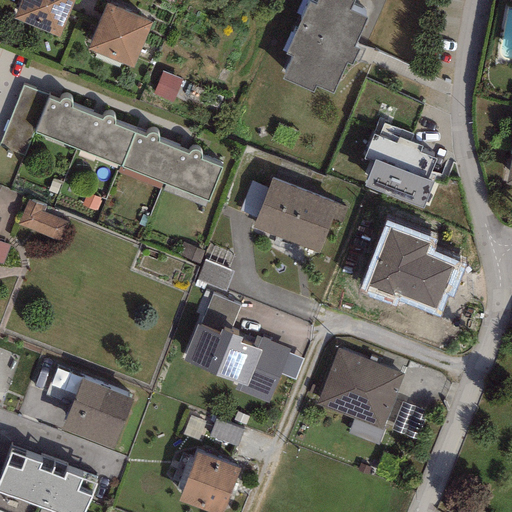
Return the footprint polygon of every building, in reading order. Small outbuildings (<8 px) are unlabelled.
[(73,0),(20,0),(13,18),(58,37),(73,0)] [(354,0),(317,0),(315,6),(308,3),(286,54),(291,56),(281,79),(313,93),(315,87),(332,94),(346,63),(351,65),(358,49),(353,47),(366,18),(350,11),(354,0)] [(151,23),(106,5),(87,49),(132,67),(151,23)] [(181,80),(162,71),(152,94),(171,102),(181,80)] [(34,132),(47,99),(49,95),(23,86),(0,142),(0,143),(3,145),(8,150),(23,155),(34,132)] [(103,118),(101,120),(70,108),(71,105),(70,103),(69,101),(67,99),(64,99),(62,99),(60,101),(59,103),(47,99),(34,132),(120,167),(134,133),(113,125),(114,123),(114,121),(113,118),(111,117),(109,116),(107,116),(104,117),(103,118)] [(378,136),(373,134),(363,159),(373,163),(363,187),(422,209),(433,182),(427,180),(435,159),(419,153),(421,146),(409,142),(412,134),(383,123),(378,136)] [(145,138),(134,133),(120,167),(207,202),(221,168),(200,160),(200,157),(200,155),(198,152),(196,151),(194,151),(191,151),(189,153),(188,155),(157,143),(158,140),(157,137),(156,135),(154,134),(151,133),(148,134),(146,135),(145,138)] [(319,253),(331,220),(340,223),(347,208),(338,204),(271,179),(253,228),(319,253)] [(27,200),(17,225),(61,242),(69,223),(42,212),(45,207),(27,200)] [(452,267),(425,256),(430,243),(390,228),(367,286),(392,296),(393,293),(435,310),(452,267)] [(9,246),(0,242),(0,263),(2,264),(9,246)] [(205,255),(198,273),(223,284),(230,265),(205,255)] [(287,354),(289,349),(256,336),(251,348),(239,343),(241,338),(228,333),(239,306),(211,295),(199,326),(196,325),(182,361),(210,372),(209,374),(236,384),(233,390),(268,404),(280,374),(287,354)] [(404,374),(337,349),(316,405),(353,419),(382,430),(404,374)] [(303,360),(287,354),(280,374),(295,380),(303,360)] [(46,396),(71,406),(81,381),(82,378),(56,368),(46,396)] [(133,400),(81,381),(71,406),(62,432),(114,451),(133,400)] [(430,413),(401,402),(390,430),(419,441),(430,413)] [(215,419),(208,436),(236,447),(243,430),(215,419)] [(377,445),(382,430),(353,419),(347,434),(377,445)] [(10,453),(0,479),(0,493),(50,511),(84,511),(95,484),(10,453)] [(222,511),(238,469),(196,454),(178,503),(202,511),(222,511)]
